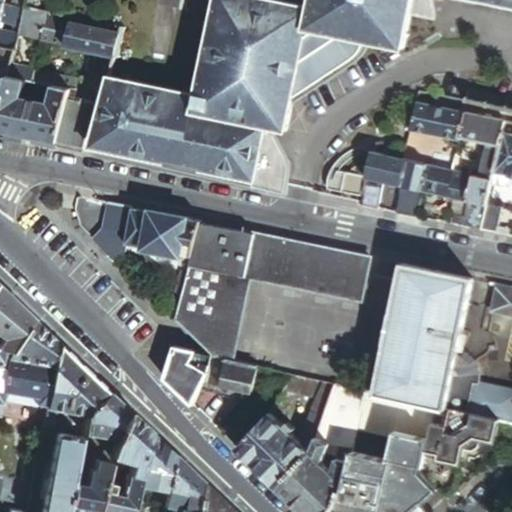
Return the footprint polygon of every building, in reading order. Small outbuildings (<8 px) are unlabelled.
[(93,146),(271,183),(274,181),(276,180),(278,176),(278,170),(278,168),(262,165),(268,137),(282,131),(287,105),(350,63),(356,58),(363,50),(366,46),(368,42),(333,36),(330,35),(312,30),(316,10),(268,0),(219,0),(199,96),(112,78),(93,146)] [(511,0),(318,0),(316,10),(312,30),(330,35),(333,36),(368,42),(369,34),(384,37),(383,45),(406,50),(413,15),(416,0),(511,0)] [(429,0),(428,0),(416,0),(413,15),(426,18),(429,0)] [(511,0),(465,0),(511,9),(511,0)] [(26,11),(27,8),(15,5),(6,3),(4,12),(19,15),(25,16),(26,11)] [(26,11),(25,16),(21,35),(42,40),(48,16),(26,11)] [(21,35),(25,16),(19,15),(15,34),(21,35)] [(73,22),(48,16),(42,40),(44,40),(53,42),(67,45),(73,22)] [(67,45),(118,57),(123,33),(73,22),(67,45)] [(0,46),(17,50),(21,35),(15,34),(0,30),(0,46)] [(384,37),(369,34),(368,42),(383,45),(384,37)] [(48,65),(53,42),(44,40),(39,63),(48,65)] [(15,56),(17,50),(0,46),(0,59),(13,63),(15,56)] [(13,63),(28,67),(30,60),(15,56),(13,63)] [(0,115),(10,75),(13,63),(0,59),(0,115)] [(33,81),(36,69),(28,67),(13,63),(10,75),(26,79),(33,81)] [(36,69),(33,81),(44,83),(53,86),(71,90),(74,90),(77,78),(36,69)] [(0,130),(57,142),(58,142),(66,110),(70,96),(71,90),(53,86),(51,95),(49,102),(23,97),(25,86),(26,79),(10,75),(0,115),(0,130)] [(43,90),(44,83),(33,81),(26,79),(25,86),(43,90)] [(53,86),(44,83),(43,90),(42,94),(51,95),(53,86)] [(70,96),(66,110),(92,116),(96,102),(70,96)] [(461,137),(467,113),(419,103),(412,130),(461,140),(461,137)] [(58,142),(84,148),(92,116),(66,110),(58,142)] [(504,133),(506,122),(467,113),(461,137),(496,145),(501,146),(504,133)] [(501,146),(496,169),(495,173),(511,176),(511,135),(504,133),(501,146)] [(487,167),(496,169),(501,146),(496,145),(493,157),(490,156),(488,166),(487,167)] [(456,159),(407,148),(404,160),(408,161),(430,165),(453,171),(456,159)] [(404,160),(373,153),(367,179),(383,182),(402,186),(408,161),(404,160)] [(424,191),(430,165),(408,161),(402,186),(424,191)] [(495,173),(496,169),(487,167),(485,168),(467,164),(465,173),(473,175),(493,180),(495,173)] [(455,171),(453,171),(430,165),(424,191),(449,197),(455,171)] [(328,190),(339,193),(343,173),(335,171),(332,171),(331,172),(329,175),(328,179),(328,190)] [(468,201),(473,175),(465,173),(455,171),(449,197),(468,201)] [(343,173),(339,193),(363,198),(367,179),(343,173)] [(487,206),(493,180),(473,175),(468,201),(474,203),(487,206)] [(383,182),(367,179),(363,198),(361,205),(377,209),(383,182)] [(135,210),(132,207),(109,202),(107,202),(103,228),(104,228),(130,233),(135,210)] [(469,227),(482,230),(487,206),(474,203),(469,227)] [(482,230),(498,234),(503,209),(487,206),(482,230)] [(430,209),(421,207),(418,217),(419,217),(428,219),(430,209)] [(153,213),(135,210),(130,233),(128,245),(146,248),(153,213)] [(182,256),(182,254),(189,218),(153,212),(153,213),(146,248),(146,249),(182,256)] [(462,226),(464,216),(455,214),(453,225),(462,226)] [(182,254),(193,257),(202,223),(202,221),(189,218),(182,254)] [(193,257),(190,266),(246,276),(246,271),(253,234),(202,223),(193,257)] [(128,245),(130,233),(104,228),(94,240),(116,263),(127,252),(128,245)] [(371,258),(253,234),(246,271),(363,296),(371,258)] [(473,280),(404,265),(378,393),(436,406),(448,409),(457,361),(460,349),(473,280)] [(188,274),(183,295),(179,312),(179,321),(214,356),(228,359),(230,360),(246,276),(190,266),(188,274)] [(175,293),(183,295),(188,274),(179,272),(175,293)] [(511,287),(497,285),(492,309),(511,312),(511,287)] [(33,320),(0,289),(0,335),(3,337),(0,341),(0,348),(3,349),(11,351),(33,321),(33,320)] [(51,338),(33,321),(11,351),(8,356),(8,357),(45,364),(46,365),(51,338)] [(108,393),(58,345),(54,366),(50,387),(46,406),(43,424),(50,426),(52,426),(56,409),(75,413),(85,415),(108,393)] [(178,348),(168,380),(193,405),(194,405),(205,380),(214,356),(178,348)] [(11,351),(3,349),(0,362),(0,391),(1,392),(8,357),(8,356),(11,351)] [(511,422),(511,395),(477,388),(480,378),(479,369),(476,363),(472,358),(468,353),(460,349),(448,409),(501,420),(511,422)] [(214,356),(205,380),(222,384),(228,359),(214,356)] [(45,364),(8,357),(1,392),(7,393),(38,399),(37,403),(37,405),(46,406),(50,387),(41,385),(45,364)] [(250,391),(256,365),(230,360),(228,359),(222,384),(250,391)] [(54,366),(46,365),(45,364),(41,385),(50,387),(54,366)] [(311,397),(317,379),(294,374),(285,390),(298,393),(311,397)] [(327,405),(335,383),(322,381),(306,429),(297,438),(311,452),(315,440),(327,405)] [(285,414),(298,393),(285,390),(274,409),(285,414)] [(38,399),(7,393),(6,398),(7,399),(35,405),(37,403),(38,399)] [(128,412),(108,393),(85,415),(82,432),(89,434),(116,440),(128,412)] [(364,401),(358,428),(394,436),(396,431),(424,437),(429,416),(364,401)] [(501,420),(448,409),(436,406),(430,439),(428,451),(440,453),(439,459),(461,463),(462,457),(464,450),(474,452),(479,449),(483,454),(484,455),(494,448),(496,440),(501,420)] [(148,431),(128,412),(116,440),(112,450),(109,457),(129,463),(127,473),(139,476),(148,431)] [(82,432),(85,415),(75,413),(72,429),(77,437),(81,437),(82,432)] [(311,452),(297,438),(292,433),(285,426),(277,419),(271,413),(238,449),(278,487),(311,452)] [(285,426),(292,433),(295,428),(289,423),(285,426)] [(43,424),(41,437),(48,439),(50,426),(43,424)] [(175,456),(148,431),(139,476),(137,485),(166,492),(175,456)] [(353,452),(341,506),(348,507),(355,473),(363,475),(362,482),(367,483),(365,495),(371,496),(377,467),(400,472),(398,483),(411,490),(418,497),(423,471),(430,439),(424,437),(396,431),(394,436),(389,460),(353,452)] [(89,434),(82,432),(81,437),(69,505),(98,510),(102,490),(107,467),(108,461),(95,459),(94,465),(91,464),(86,486),(80,485),(89,434)] [(67,511),(69,505),(81,437),(77,437),(59,433),(57,436),(42,511),(67,511)] [(278,487),(302,509),(335,472),(323,462),(330,444),(315,440),(311,452),(278,487)] [(304,511),(339,511),(341,506),(353,452),(353,449),(341,446),(335,472),(302,509),(304,511)] [(109,457),(112,450),(107,448),(95,459),(108,461),(109,457)] [(476,460),(483,454),(479,449),(474,452),(464,450),(462,457),(476,460)] [(197,511),(204,484),(175,456),(166,492),(166,496),(163,507),(180,511),(197,511)] [(113,468),(107,467),(102,490),(108,491),(113,468)] [(341,506),(339,511),(409,511),(395,496),(398,483),(400,472),(377,467),(371,496),(365,495),(367,483),(362,482),(363,475),(355,473),(348,507),(341,506)] [(425,505),(439,489),(423,471),(418,497),(425,505)] [(102,490),(98,510),(107,511),(131,511),(134,503),(137,485),(139,476),(127,473),(125,473),(121,493),(108,491),(102,490)] [(425,511),(417,502),(418,497),(411,490),(398,483),(395,496),(409,511),(425,511)] [(231,511),(204,484),(197,511),(231,511)] [(156,494),(152,511),(161,511),(163,507),(166,496),(156,494)] [(430,511),(425,505),(418,497),(417,502),(425,511),(430,511)] [(140,504),(134,503),(131,511),(143,511),(144,509),(140,504)]
